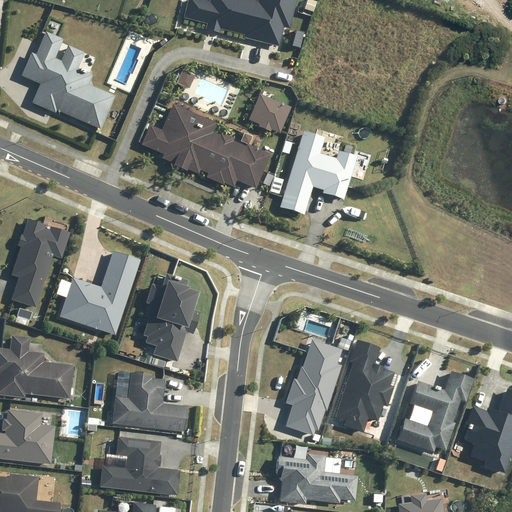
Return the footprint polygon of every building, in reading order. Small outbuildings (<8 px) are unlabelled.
[(281,30),(287,32),(295,0),(256,0),(255,4),(240,0),(208,0),(207,4),(192,0),(186,0),(181,20),(205,26),(203,31),(217,35),(218,31),(243,37),(242,40),(277,48),(281,30)] [(55,112),(98,131),(112,98),(86,86),(90,77),(75,70),(82,54),(66,47),(59,63),(53,60),(61,41),(43,34),(33,56),(29,54),(19,78),(38,86),(30,105),(53,115),(55,112)] [(215,126),(171,106),(159,133),(147,127),(139,147),(161,157),(159,160),(171,166),(170,168),(183,174),(184,171),(196,176),(198,172),(205,176),(203,180),(221,187),(221,185),(231,190),(234,183),(253,191),(268,157),(244,146),(243,149),(231,143),(232,141),(217,134),(216,137),(211,135),(215,126)] [(301,133),(277,210),(302,217),(310,189),(321,193),(320,195),(342,202),(355,159),(336,154),(334,160),(318,155),(323,140),(301,133)] [(10,301),(34,308),(50,257),(59,260),(67,234),(25,221),(17,248),(19,248),(10,277),(17,279),(14,289),(10,301)] [(58,319),(114,336),(137,261),(110,253),(99,288),(70,279),(58,319)] [(151,356),(174,363),(184,334),(189,335),(196,312),(191,311),(197,294),(183,289),(186,281),(163,274),(159,288),(149,285),(143,304),(148,305),(143,318),(146,319),(141,337),(145,338),(143,344),(153,348),(151,356)] [(31,313),(18,309),(16,318),(29,321),(31,313)] [(23,395),(67,400),(71,366),(41,363),(42,354),(26,352),(28,338),(9,336),(8,350),(0,349),(0,396),(23,399),(23,395)] [(339,339),(336,348),(347,352),(350,343),(339,339)] [(290,407),(282,428),(310,437),(313,430),(316,431),(323,411),(324,411),(340,367),(335,365),(340,351),(309,341),(300,368),(298,367),(294,381),(291,380),(283,404),(290,407)] [(351,365),(332,419),(342,423),(341,427),(360,434),(365,419),(374,422),(380,407),(384,408),(391,388),(387,386),(391,374),(370,367),(376,349),(354,342),(347,364),(351,365)] [(402,419),(395,441),(431,453),(433,448),(443,452),(453,424),(450,423),(457,402),(462,403),(470,381),(447,373),(441,391),(415,382),(407,405),(428,413),(423,427),(402,419)] [(113,397),(110,424),(182,432),(184,407),(161,405),(163,381),(150,379),(150,376),(128,374),(125,399),(113,397)] [(481,468),(501,475),(511,442),(511,392),(503,390),(495,413),(484,409),(483,412),(469,408),(462,430),(465,431),(461,442),(472,445),(468,458),(482,463),(481,468)] [(0,434),(0,460),(49,466),(53,427),(39,426),(40,415),(5,411),(4,421),(0,420),(0,423),(0,431),(3,432),(3,435),(0,434)] [(99,467),(97,488),(175,497),(178,471),(156,469),(159,443),(115,438),(113,457),(123,458),(122,469),(99,467)] [(304,501),(338,505),(338,501),(353,502),(356,477),(322,473),(324,456),(305,454),(305,461),(276,458),(274,475),(277,476),(277,481),(279,482),(277,502),(304,505),(304,501)] [(0,511),(56,511),(57,504),(33,502),(36,478),(6,475),(6,479),(0,477),(0,511)] [(441,511),(439,499),(424,501),(423,494),(407,496),(408,503),(396,505),(396,511),(441,511)]
